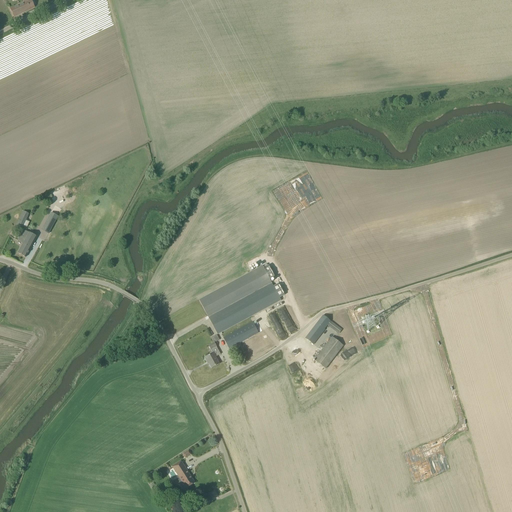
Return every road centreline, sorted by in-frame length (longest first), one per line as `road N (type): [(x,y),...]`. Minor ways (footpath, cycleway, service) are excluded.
road 1 (unclassified): [(197,395),(260,362),(320,313),(511,254)]
road 2 (unclassified): [(197,395),(138,298),(101,280),(0,259)]
road 3 (unclassified): [(243,511),(197,395)]
